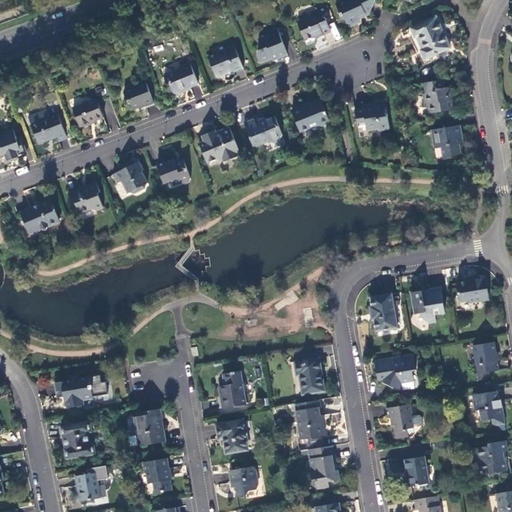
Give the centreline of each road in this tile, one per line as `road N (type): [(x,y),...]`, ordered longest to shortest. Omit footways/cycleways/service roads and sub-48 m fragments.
road 1 (unclassified): [(494,249),(360,265),(345,276),(338,293),(372,511)]
road 2 (residential): [(0,187),(331,58),(361,61)]
road 3 (unclassified): [(494,249),(502,190),(482,67),(484,38),(503,0)]
road 4 (unclassified): [(54,511),(30,400),(0,358)]
road 5 (residential): [(203,511),(175,379)]
